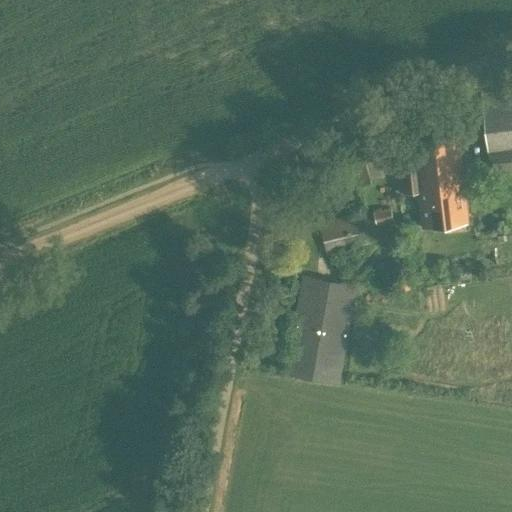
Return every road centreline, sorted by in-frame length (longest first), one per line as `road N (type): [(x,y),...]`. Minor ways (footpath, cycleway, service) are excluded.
road 1 (unclassified): [(201,511),(262,195),(253,160),(511,49)]
road 2 (track): [(0,264),(253,160)]
